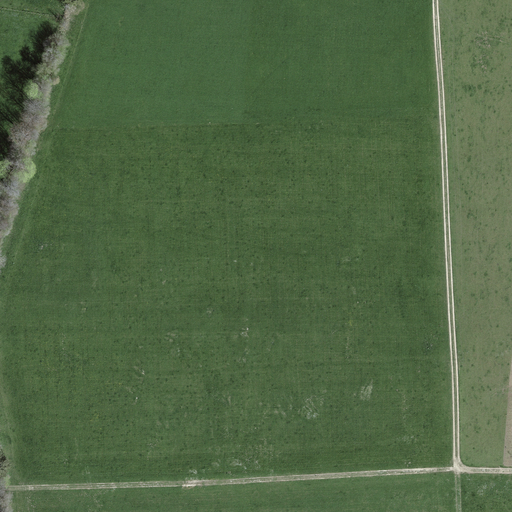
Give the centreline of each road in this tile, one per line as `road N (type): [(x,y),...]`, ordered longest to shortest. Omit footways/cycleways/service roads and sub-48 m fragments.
road 1 (track): [(436,0),(456,469)]
road 2 (track): [(456,469),(0,489)]
